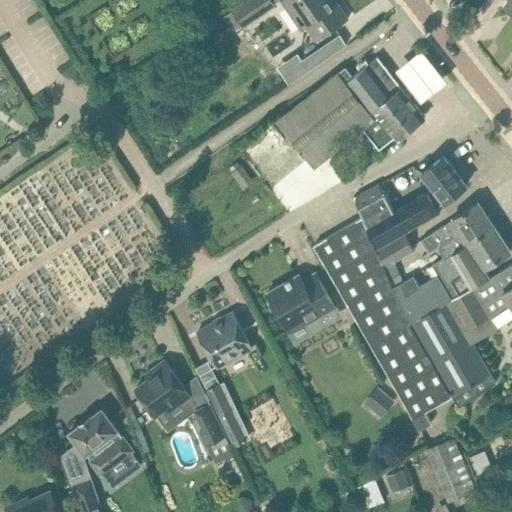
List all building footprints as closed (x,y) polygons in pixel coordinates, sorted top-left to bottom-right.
[(273,0),(248,0),(232,11),(242,26),(275,3),(275,2),(273,0)] [(282,0),(301,28),(306,24),(316,39),(348,18),(335,0),(282,0)] [(335,28),(279,65),(289,80),(345,43),(335,28)] [(426,51),(399,71),(424,104),(450,84),(426,51)] [(342,68),(326,81),(277,119),(302,150),(314,166),(364,127),(379,115),(374,108),(402,87),(377,56),(349,78),(342,68)] [(379,115),(364,127),(380,147),(395,135),(398,138),(425,116),(402,87),(374,108),(379,115)] [(354,197),(362,216),(364,216),(377,248),(382,245),(383,245),(405,232),(440,212),(437,208),(467,184),(444,154),(422,171),(434,187),(425,194),(424,193),(394,211),(386,195),(394,191),(387,179),(354,197)] [(478,201),(452,219),(421,239),(429,251),(437,246),(444,257),(494,225),(478,201)] [(408,324),(393,286),(390,279),(377,248),(364,216),(362,216),(314,244),(324,262),(358,320),(420,429),(431,422),(429,418),(457,402),(412,322),(408,324)] [(402,282),(393,286),(408,324),(412,322),(491,276),(485,267),(511,250),(494,225),(444,257),(432,264),(439,274),(407,292),(402,282)] [(382,245),(377,248),(390,279),(401,274),(395,260),(414,249),(405,232),(383,245),(382,245)] [(412,322),(457,402),(459,406),(495,382),(471,340),(496,326),(489,315),(510,301),(511,304),(511,315),(510,317),(511,319),(511,263),(491,276),(412,322)] [(268,292),(277,309),(290,332),(336,306),(316,272),(303,279),(300,273),(268,292)] [(252,347),(233,311),(198,330),(217,366),(252,347)] [(147,378),(136,387),(157,415),(168,430),(190,414),(182,403),(190,397),(192,396),(184,384),(165,359),(154,367),(157,371),(147,378)] [(220,382),(208,388),(222,417),(234,411),(220,382)] [(382,412),(393,400),(376,385),(365,397),(382,412)] [(209,403),(196,409),(205,428),(199,430),(206,445),(208,444),(217,463),(234,454),(225,436),(209,403)] [(70,431),(82,447),(86,452),(92,459),(91,460),(101,473),(133,449),(123,436),(117,429),(118,429),(102,407),(91,416),(90,414),(80,421),(81,423),(70,431)] [(455,435),(428,447),(450,499),(475,488),(476,488),(471,475),(472,474),(466,461),(461,450),(455,435)] [(461,450),(466,461),(481,451),(476,441),(461,450)] [(392,488),(407,484),(403,468),(388,473),(392,488)] [(103,511),(91,476),(72,483),(81,511),(103,511)] [(6,506),(9,511),(60,511),(51,490),(22,503),(20,500),(6,506)]
